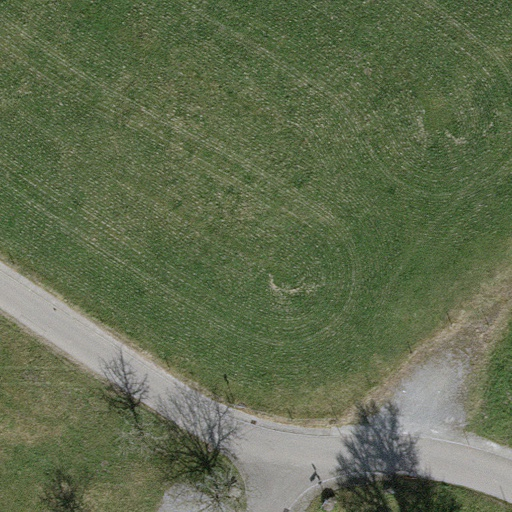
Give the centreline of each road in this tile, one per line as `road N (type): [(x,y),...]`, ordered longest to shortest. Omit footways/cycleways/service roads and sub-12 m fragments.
road 1 (unclassified): [(299,449),(197,415),(0,286)]
road 2 (unclassified): [(511,478),(428,454),(299,449)]
